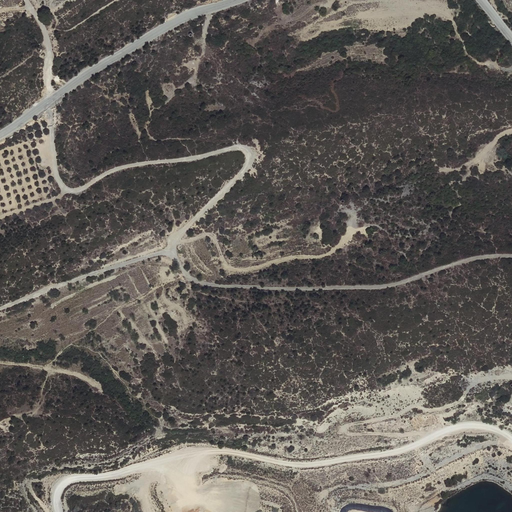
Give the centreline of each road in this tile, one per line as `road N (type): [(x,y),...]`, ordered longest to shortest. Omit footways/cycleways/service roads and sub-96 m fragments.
road 1 (track): [(51,100),(65,190),(122,166),(246,151),(242,173),(175,244),(179,263),(201,281),(388,286),(471,258),(511,256)]
road 2 (unclassified): [(0,136),(104,62),(190,12),(230,0)]
road 3 (track): [(174,248),(0,308)]
